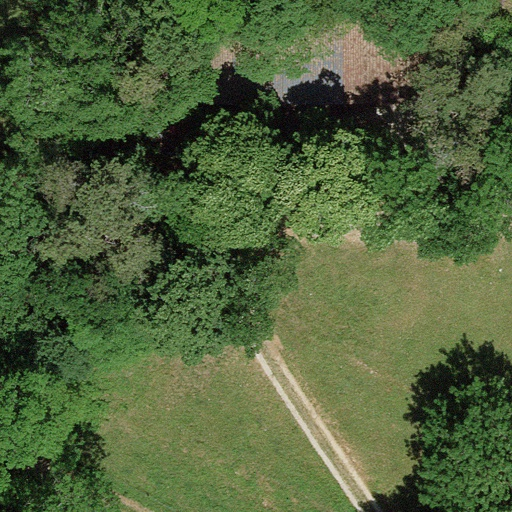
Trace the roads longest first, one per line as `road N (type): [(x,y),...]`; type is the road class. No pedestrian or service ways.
road 1 (track): [(257,324),(375,511)]
road 2 (track): [(0,450),(125,511)]
